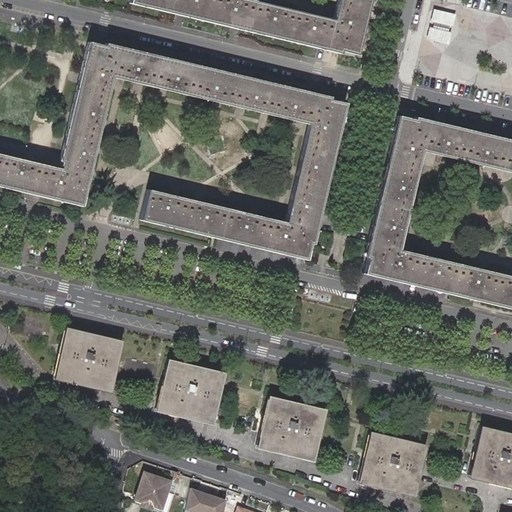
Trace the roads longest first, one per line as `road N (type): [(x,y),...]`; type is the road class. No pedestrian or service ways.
road 1 (residential): [(511,325),(0,203)]
road 2 (residential): [(0,287),(511,409)]
road 3 (residential): [(511,394),(0,273)]
road 4 (residential): [(11,0),(365,82)]
road 5 (residential): [(365,82),(339,196),(366,203),(391,91)]
road 6 (residential): [(317,511),(114,439)]
road 7 (residential): [(114,439),(64,420),(0,375)]
road 8 (residential): [(511,120),(391,91)]
